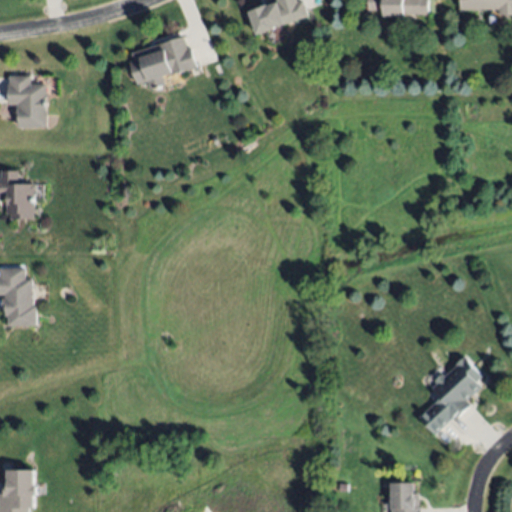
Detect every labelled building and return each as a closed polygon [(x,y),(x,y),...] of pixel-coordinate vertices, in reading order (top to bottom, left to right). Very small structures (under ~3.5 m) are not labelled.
[(258,34),(250,11),(278,1),(277,0),(297,0),(298,1),(303,0),(309,16),(258,34)] [(429,0),(429,15),(384,16),(383,10),(369,10),(368,0),(429,0)] [(460,9),(460,0),(511,0),(511,14),(499,14),(499,9),(460,9)] [(184,36),(188,48),(192,46),(199,66),(164,78),(166,85),(151,90),(148,81),(138,85),(131,61),(134,60),(132,54),(184,36)] [(46,127),(18,127),(19,105),(8,105),(9,75),(32,75),(32,84),(47,85),(46,127)] [(35,183),(34,219),(11,219),(11,213),(6,213),(7,200),(0,200),(0,178),(2,178),(2,171),(19,171),(19,183),(35,183)] [(33,278),(33,306),(37,306),(37,326),(8,326),(8,316),(6,316),(6,307),(1,307),(1,294),(0,294),(0,268),(26,268),(26,279),(33,278)] [(435,434),(419,417),(441,397),(433,388),(438,384),(435,381),(444,373),(446,376),(466,357),(484,376),(478,382),(482,386),(467,400),(472,405),(458,418),(455,415),(435,434)] [(35,470),(35,485),(38,485),(38,495),(33,495),(32,508),(29,508),(29,511),(0,511),(0,493),(8,493),(8,469),(35,470)] [(391,511),(391,483),(419,483),(418,507),(422,507),(422,511),(391,511)]
